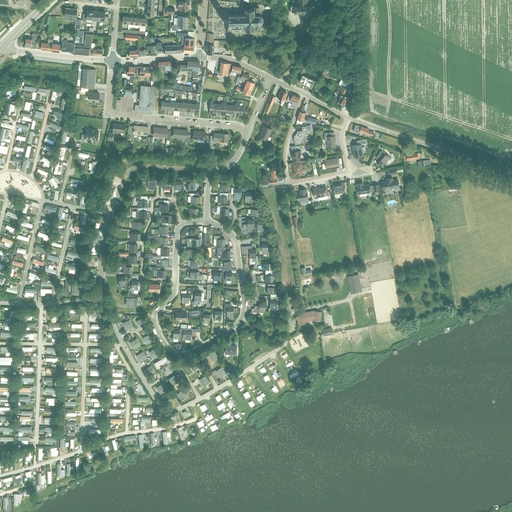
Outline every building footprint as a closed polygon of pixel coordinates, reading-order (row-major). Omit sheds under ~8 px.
[(179,0),(179,5),(178,10),(188,10),(189,1),(179,0)] [(297,6),(291,6),(291,13),(312,12),(312,5),(314,5),(313,0),(298,0),(299,4),(297,4),(297,6)] [(164,7),(164,11),(166,11),(166,12),(174,13),(175,8),(168,7),(168,5),(164,4),(164,7)] [(249,31),(252,31),(252,30),(255,30),(260,30),(260,27),(261,27),(261,26),(262,26),(261,23),(262,23),(262,24),(263,23),(262,23),(263,21),(264,21),(264,20),(263,20),(263,18),(264,18),(263,18),(262,16),(262,15),(261,16),(260,15),(260,14),(259,7),(254,7),(254,8),(248,8),(248,10),(246,10),(246,9),(245,9),(245,10),(245,11),(245,15),(241,15),(241,14),(240,14),(240,15),(237,15),(236,15),(232,15),(230,15),(229,15),(228,14),(226,14),(225,15),(224,15),(224,16),(225,16),(225,18),(224,18),(224,21),(224,22),(224,23),(226,23),(227,23),(227,24),(228,25),(229,25),(230,25),(232,25),(236,25),(237,25),(241,25),(242,25),(246,25),(246,29),(245,29),(245,30),(246,30),(249,30),(249,31)] [(65,17),(77,18),(77,9),(65,8),(65,17)] [(83,14),(83,21),(86,22),(86,23),(92,24),(93,20),(94,11),(87,10),(87,14),(83,14)] [(100,11),(99,20),(104,21),(104,23),(108,24),(109,17),(105,16),(106,12),(100,11)] [(172,25),(172,29),(178,30),(178,27),(187,28),(188,17),(179,16),(178,25),(172,25)] [(26,39),(25,46),(31,46),(34,47),(35,39),(36,40),(37,34),(32,33),(32,39),(26,39)] [(60,45),(60,49),(61,50),(70,51),(70,53),(89,55),(90,49),(91,49),(92,43),(92,35),(86,34),(85,45),(75,44),(75,43),(69,42),(67,42),(68,40),(63,40),(64,36),(61,36),(60,45)] [(194,39),(189,38),(182,38),(181,44),(185,44),(185,45),(184,46),(184,52),(193,53),(194,39)] [(60,51),(60,49),(60,45),(52,44),(53,40),(48,39),(48,43),(41,42),(41,49),(60,51)] [(214,40),(208,40),(208,44),(207,44),(207,54),(214,54),(215,40),(214,40)] [(157,45),(151,46),(147,46),(147,50),(151,49),(152,52),(159,51),(158,49),(163,49),(162,42),(157,42),(157,45)] [(90,49),(89,55),(102,56),(103,49),(98,49),(97,49),(96,50),(93,50),(93,48),(92,48),(93,47),(94,47),(94,43),(92,43),(91,49),(90,49)] [(182,45),(165,46),(166,54),(183,52),(182,45)] [(159,63),(154,64),(154,67),(154,69),(165,68),(165,70),(166,70),(166,72),(166,73),(168,73),(169,72),(169,70),(172,70),(172,68),(175,68),(175,66),(172,66),(172,61),(159,61),(159,63)] [(193,69),(193,61),(188,61),(188,65),(180,65),(180,70),(188,70),(188,69),(193,69)] [(230,68),(231,65),(231,63),(222,62),(220,74),(225,75),(226,74),(229,75),(230,68)] [(231,65),(230,68),(231,68),(231,72),(232,72),(231,74),(232,74),(231,79),(235,79),(237,72),(237,71),(241,72),(242,67),(231,65)] [(129,67),(125,66),(125,73),(127,73),(127,75),(130,75),(130,82),(134,83),(135,66),(129,66),(129,67)] [(137,66),(137,75),(150,76),(150,67),(137,66)] [(81,87),(81,92),(88,93),(88,96),(90,96),(90,101),(99,102),(100,94),(97,94),(97,92),(94,92),(96,70),(92,69),(85,68),(83,68),(81,87)] [(245,86),(252,89),(254,83),(248,80),(250,75),(243,73),(241,77),(240,80),(246,82),(245,86)] [(302,74),(299,82),(311,88),(314,80),(302,74)] [(343,81),(341,84),(347,87),(351,89),(353,86),(352,86),(349,84),(343,81)] [(153,114),(155,87),(141,85),(139,105),(136,104),(135,112),(153,114)] [(23,93),(31,94),(32,91),(35,92),(35,88),(22,86),(21,90),(23,90),(23,93)] [(252,89),(245,86),(242,92),(249,95),(252,89)] [(341,97),(338,101),(344,104),(347,105),(352,98),(349,97),(349,96),(348,97),(344,95),(347,89),(343,87),(340,92),(340,93),(339,94),(340,94),(339,96),(341,97)] [(288,93),(282,91),(278,98),(283,100),(281,104),(283,105),(287,97),(286,97),(288,93)] [(289,95),(287,100),(290,102),(291,100),(293,101),(291,106),(294,108),(292,112),(294,112),(295,108),(296,108),(297,104),(300,97),(293,93),(292,97),(289,95)] [(272,95),(268,103),(269,103),(265,112),(268,114),(275,97),(272,95)] [(296,124),(295,125),(300,125),(300,123),(301,124),(302,123),(303,121),(306,113),(303,112),(305,105),(303,104),(301,111),(300,111),(297,119),(296,124)] [(125,124),(114,123),(113,131),(125,133),(125,124)] [(369,129),(355,124),(353,131),(359,133),(360,131),(373,136),(374,132),(368,130),(369,129)] [(129,132),(129,133),(134,133),(134,134),(144,135),(147,135),(148,126),(144,126),(134,125),(134,126),(131,126),(129,126),(129,132)] [(302,130),(297,131),(296,133),(295,135),(295,136),(294,138),(294,140),(295,142),(295,144),(307,142),(306,138),(306,134),(308,134),(307,130),(311,129),(311,125),(302,127),(302,130)] [(272,129),(264,126),(262,129),(263,130),(260,137),(267,140),(272,129)] [(171,131),(168,131),(168,128),(154,127),(153,136),(167,137),(166,144),(170,145),(171,131)] [(85,138),(97,140),(98,137),(99,137),(99,134),(98,134),(99,131),(95,130),(93,129),(93,130),(86,129),(85,135),(82,134),(82,141),(85,141),(85,138)] [(188,130),(174,129),(173,137),(187,138),(187,142),(190,142),(191,134),(188,134),(188,130)] [(206,132),(194,131),(193,139),(205,140),(204,142),(208,143),(209,135),(205,135),(206,132)] [(334,132),(324,133),(325,140),(327,140),(327,147),(331,147),(332,147),(335,146),(335,140),(335,136),(334,136),(334,132)] [(214,133),(214,136),(211,135),(210,145),(213,146),(214,140),(220,141),(228,142),(229,134),(221,133),(214,133)] [(353,150),(355,157),(364,155),(361,144),(367,143),(366,139),(357,141),(358,145),(352,146),(352,150),(353,150)] [(379,159),(376,162),(382,167),(390,156),(387,155),(387,156),(384,154),(385,152),(382,150),(376,157),(379,159)] [(301,151),(292,152),(294,161),(301,160),(300,155),(302,154),(301,151)] [(26,161),(26,159),(22,158),(20,170),(24,170),(24,167),(28,168),(29,161),(26,161)] [(338,158),(325,161),(326,169),(339,167),(338,158)] [(301,163),(293,165),(295,174),(302,173),(301,163)] [(276,170),(269,170),(269,175),(270,175),(271,184),(278,183),(276,170)] [(149,181),(148,189),(156,190),(156,185),(156,183),(160,183),(160,179),(159,179),(159,178),(156,178),(156,179),(156,181),(149,181)] [(387,179),(387,182),(381,183),(383,190),(400,187),(398,180),(393,181),(392,178),(387,179)] [(161,181),(164,181),(164,190),(171,190),(171,181),(164,181),(164,179),(161,179),(161,181)] [(172,179),(172,182),(175,182),(175,189),(182,190),(182,181),(175,181),(175,179),(172,179)] [(186,183),(187,183),(186,189),(195,190),(195,183),(191,183),(191,180),(183,180),(183,183),(184,183),(186,183)] [(343,195),(342,193),(346,192),(344,182),(341,183),(341,184),(333,185),(334,194),(335,194),(335,197),(336,197),(342,196),(343,195)] [(374,194),(380,193),(379,185),(369,186),(369,185),(363,186),(363,183),(357,184),(358,187),(357,187),(359,194),(370,192),(374,192),(374,194)] [(317,187),(312,188),(314,198),(322,196),(323,199),(328,198),(327,195),(329,195),(328,191),(327,191),(327,188),(326,187),(318,188),(318,187),(317,187)] [(241,188),(241,189),(235,189),(235,198),(241,198),(241,192),(243,192),(243,191),(243,188),(241,188)] [(294,197),(294,198),(294,199),(294,200),(295,200),(296,201),(297,201),(301,200),(302,204),(309,203),(308,199),(306,189),(300,190),(300,193),(296,193),(297,196),(296,196),(295,197),(294,197)] [(252,192),(245,192),(245,201),(252,201),(252,200),(253,200),(254,199),(254,198),(254,197),(253,196),(252,196),(252,192)] [(79,204),(85,205),(87,194),(81,193),(79,204)] [(139,203),(139,207),(147,207),(148,200),(141,200),(141,196),(138,196),(138,199),(139,199),(139,200),(137,200),(137,203),(139,203)] [(164,200),(163,204),(160,204),(160,208),(155,207),(155,212),(160,212),(160,211),(169,211),(169,204),(168,204),(168,200),(164,200)] [(220,207),(217,207),(217,212),(220,213),(220,215),(228,215),(228,219),(232,219),(233,211),(230,211),(229,211),(229,209),(220,208),(220,207)] [(243,228),(243,229),(247,229),(252,229),(254,229),(254,228),(254,221),(248,220),(248,225),(243,224),(243,228)] [(37,230),(36,235),(48,239),(49,234),(37,230)] [(2,236),(0,240),(6,242),(5,245),(8,247),(11,240),(2,236)] [(225,239),(220,239),(221,236),(214,236),(214,245),(217,245),(225,245),(225,239)] [(270,241),(261,241),(261,253),(263,254),(268,255),(270,253),(270,250),(268,249),(271,249),(271,243),(270,243),(270,241)] [(243,246),(242,246),(242,253),(243,253),(247,253),(247,251),(250,254),(250,258),(253,258),(253,261),(256,261),(256,258),(256,249),(252,249),(252,246),(247,246),(243,246)] [(230,257),(230,250),(228,250),(228,247),(229,247),(217,247),(218,247),(218,254),(222,254),(222,256),(230,257)] [(48,252),(46,258),(57,260),(58,257),(53,256),(53,253),(48,252)] [(153,256),(153,259),(157,259),(157,266),(169,266),(169,260),(162,259),(162,256),(153,256)] [(221,261),(221,267),(232,268),(232,261),(228,261),(228,258),(224,258),(224,261),(221,261)] [(124,267),(124,273),(132,273),(132,267),(128,267),(128,263),(119,263),(119,267),(124,267)] [(152,267),(152,270),(154,270),(154,276),(157,276),(157,277),(165,277),(166,270),(161,270),(161,267),(152,267)] [(304,267),(301,268),(302,276),(311,274),(311,270),(305,271),(304,267)] [(222,273),(221,273),(214,273),(214,281),(220,281),(220,276),(222,276),(222,273)] [(359,275),(348,276),(352,293),(362,291),(359,275)] [(268,283),(268,287),(267,287),(267,293),(271,293),(275,294),(276,287),(276,284),(268,283)] [(160,292),(160,284),(149,284),(149,291),(153,291),(157,291),(157,292),(160,292)] [(277,297),(277,300),(270,300),(270,308),(277,308),(277,304),(279,304),(278,297),(277,297)] [(138,299),(127,298),(127,306),(138,306),(138,299)] [(349,301),(331,304),(335,324),(353,320),(349,301)] [(225,304),(224,313),(225,313),(227,313),(227,316),(228,317),(228,319),(233,319),(233,317),(234,317),(234,308),(231,308),(231,304),(225,304)] [(303,313),(296,318),(301,326),(308,322),(312,321),(320,322),(322,312),(314,311),(303,313)] [(139,327),(146,324),(143,317),(136,321),(139,327)] [(126,331),(133,327),(129,321),(122,324),(126,331)] [(174,330),(173,338),(180,339),(182,339),(183,328),(180,328),(180,330),(174,330)] [(183,331),(183,340),(192,340),(192,336),(196,336),(197,332),(187,331),(183,331)] [(153,340),(150,334),(143,338),(147,344),(153,340)] [(134,350),(141,346),(138,340),(131,343),(134,350)] [(8,355),(8,346),(0,346),(0,352),(4,352),(4,355),(8,355)] [(237,346),(226,346),(226,354),(236,354),(237,346)] [(153,358),(159,354),(155,348),(149,352),(153,358)] [(208,355),(212,362),(219,358),(214,351),(208,355)] [(141,363),(147,359),(143,353),(137,357),(141,363)] [(158,359),(161,366),(169,363),(166,356),(158,359)] [(282,366),(283,368),(292,363),(290,359),(284,362),(285,364),(282,366)] [(194,372),(200,367),(196,361),(190,365),(194,372)] [(146,370),(150,377),(156,372),(152,366),(146,370)] [(223,368),(216,372),(220,378),(227,374),(223,368)] [(179,383),(175,376),(169,380),(173,387),(179,383)] [(200,381),(204,387),(210,383),(206,377),(200,381)] [(138,393),(144,390),(138,380),(133,382),(138,393)] [(161,395),(167,391),(163,384),(157,388),(161,395)] [(221,393),(224,397),(231,393),(228,389),(221,393)] [(184,391),(177,395),(181,402),(188,398),(184,391)] [(86,450),(89,457),(93,455),(91,452),(95,450),(94,447),(86,450)]
